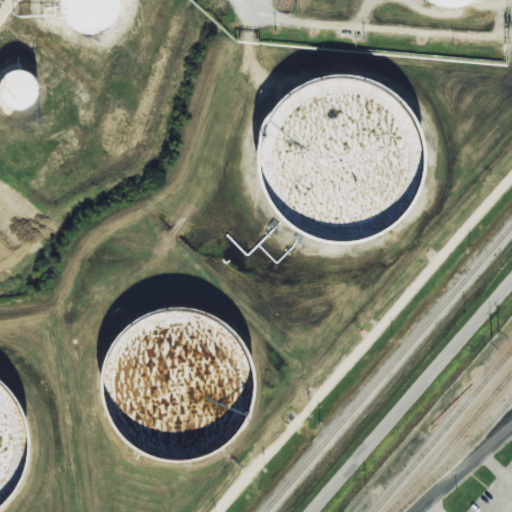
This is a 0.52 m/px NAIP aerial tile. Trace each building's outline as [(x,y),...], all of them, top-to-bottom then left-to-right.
[(121,0),(122,9),(120,20),(115,28),(108,34),(99,37),(89,38),(80,36),(72,31),(66,24),(63,15),(62,6),(63,0),(121,0)] [(473,0),(470,3),(458,8),(445,9),(432,6),(422,0),(473,0)] [(41,93),(39,99),(36,104),(32,108),(26,110),(20,111),(15,109),(10,106),(6,102),(3,96),(3,90),(4,85),(8,79),(13,75),(19,73),(26,73),(32,76),(37,80),(40,86),(41,93)] [(316,80),(291,92),(272,111),(260,136),(256,163),(262,190),(276,214),(297,232),(322,242),(349,243),(376,236),(399,220),(415,198),(423,171),(422,143),(412,117),(394,96),(371,82),(343,76),(316,80)] [(255,368),(257,392),(251,415),(237,438),(216,454),(191,462),(164,461),(140,450),(120,432),(108,409),(104,383),(110,357),(123,336),(141,321),(163,312),(187,310),(210,315),(230,328),(246,346),(255,368)] [(28,427),(31,453),(24,479),(9,503),(0,510),(0,382),(1,383),(18,403),(28,427)]
